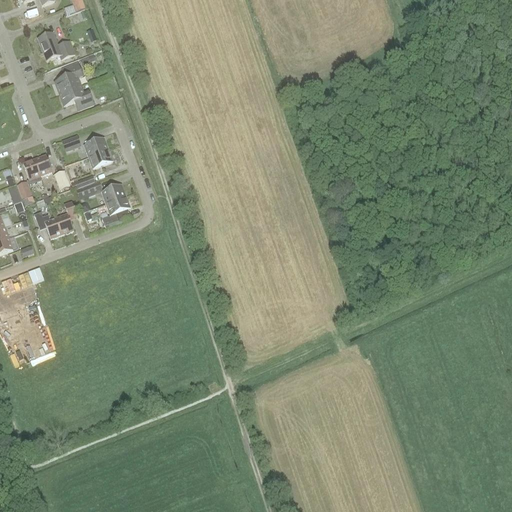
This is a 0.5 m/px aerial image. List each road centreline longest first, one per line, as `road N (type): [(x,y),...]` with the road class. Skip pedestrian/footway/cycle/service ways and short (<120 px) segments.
road 1 (track): [(229,388),(94,0)]
road 2 (residential): [(0,276),(147,218),(116,121),(100,116),(41,139)]
road 3 (track): [(269,511),(229,388)]
